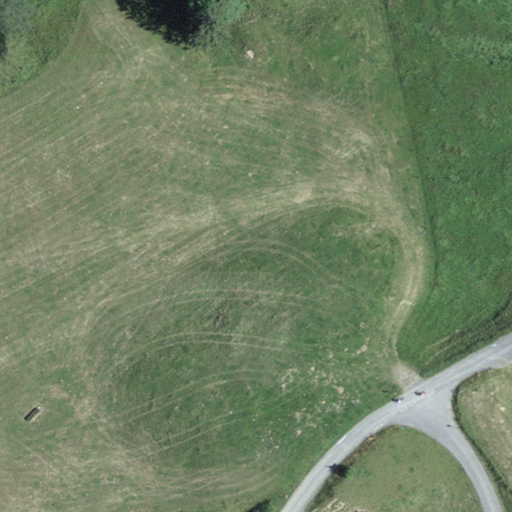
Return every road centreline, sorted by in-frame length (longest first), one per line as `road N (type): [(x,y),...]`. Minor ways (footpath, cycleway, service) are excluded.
road 1 (unclassified): [(290,511),(350,441),(511,341)]
road 2 (track): [(488,511),(480,485),(420,396)]
